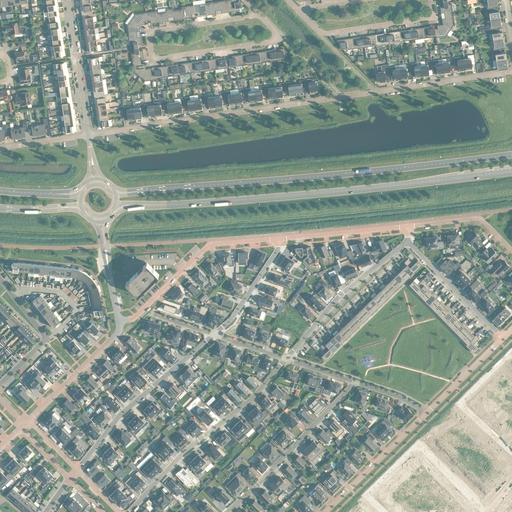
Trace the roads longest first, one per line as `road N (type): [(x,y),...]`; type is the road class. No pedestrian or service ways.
road 1 (residential): [(88,133),(511,70)]
road 2 (secondary): [(141,204),(511,169)]
road 3 (secondary): [(511,153),(143,189)]
road 4 (residential): [(511,478),(485,511),(420,445),(366,495),(384,511)]
road 5 (residential): [(126,511),(286,357)]
road 6 (residential): [(76,468),(120,412),(214,334)]
road 7 (residential): [(224,511),(355,381)]
road 8 (residential): [(259,13),(275,33),(270,41),(157,57),(150,30)]
road 9 (residential): [(286,357),(342,291),(407,241)]
road 10 (residential): [(118,319),(117,330),(25,423)]
road 11 (residential): [(324,511),(425,412)]
road 12 (residential): [(511,357),(461,406),(511,453)]
road 13 (residential): [(431,0),(426,18),(321,32),(311,24)]
road 14 (residential): [(0,279),(44,338),(0,381)]
road 15 (residential): [(407,241),(502,337)]
road 16 (tertiary): [(88,133),(67,0)]
road 17 (residential): [(281,239),(406,226)]
road 18 (residential): [(406,226),(477,217),(511,250)]
